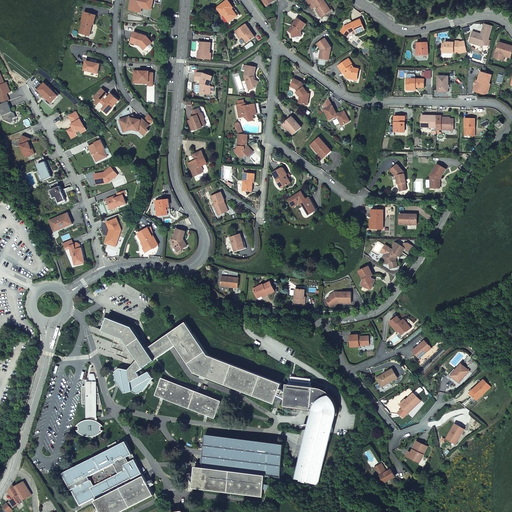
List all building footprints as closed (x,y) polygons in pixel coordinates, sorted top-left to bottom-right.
[(131,0),(129,9),(139,12),(140,6),(144,7),(147,5),(152,6),(153,0),(131,0)] [(227,0),(216,8),(222,16),(223,15),(229,23),(238,17),(232,9),(233,8),(231,5),(227,0)] [(327,4),(324,0),(308,0),(307,1),(313,10),(317,7),(318,6),(319,9),(318,9),(317,10),(322,18),(326,15),(330,12),(325,5),(327,4)] [(335,12),(328,2),(327,4),(325,5),(330,12),(326,15),(328,17),(335,12)] [(232,9),(238,17),(240,16),(232,4),(231,5),(233,8),(232,9)] [(83,21),(80,33),(89,36),(92,26),(91,26),(92,24),(93,24),(96,15),(85,12),(82,21),(83,21)] [(294,27),(293,28),(292,27),(288,32),(292,35),(292,38),(302,36),(301,32),(306,25),(297,19),(293,24),(294,27)] [(356,33),(365,30),(360,19),(351,23),(352,25),(350,26),(349,24),(343,26),(339,31),(346,36),(350,33),(355,31),(356,33)] [(481,34),(472,31),(469,42),(478,44),(479,42),(483,43),(486,44),(492,26),(484,23),(481,34)] [(255,37),(246,25),(235,32),(238,37),(241,35),(243,38),(247,43),(255,37)] [(134,32),(131,43),(140,46),(141,45),(142,45),(145,49),(152,43),(147,36),(134,32)] [(329,60),(331,47),(325,39),(317,44),(322,51),(320,52),(319,58),(329,60)] [(442,52),(459,53),(467,51),(465,41),(459,42),(459,41),(454,41),(454,43),(450,43),(445,43),(445,44),(445,47),(442,47),(442,52)] [(200,51),(199,59),(208,59),(208,54),(210,54),(210,53),(211,43),(200,42),(200,51)] [(418,55),(428,55),(428,43),(417,43),(418,49),(418,55)] [(511,55),(511,46),(499,43),(497,50),(496,50),(494,58),(500,60),(501,56),(506,57),(511,59),(511,55)] [(349,59),(338,66),(342,73),(345,71),(347,73),(345,74),(348,78),(353,80),(354,77),(358,78),(360,69),(355,68),(353,65),(349,59)] [(91,62),(86,61),(84,70),(98,73),(100,64),(95,63),(91,62)] [(244,76),(249,90),(256,88),(259,82),(254,80),(254,77),(255,77),(254,76),(254,75),(256,67),(246,65),(244,76)] [(134,75),(134,83),(139,83),(139,82),(144,82),(149,82),(154,82),(154,73),(150,73),(150,71),(137,71),(137,76),(134,75)] [(484,95),(487,84),(489,85),(489,84),(492,76),(481,72),(478,81),(477,81),(474,92),(484,95)] [(0,73),(0,96),(7,94),(10,92),(7,83),(5,84),(0,73)] [(213,76),(203,73),(196,73),(195,80),(201,81),(200,94),(205,94),(205,92),(211,92),(211,86),(209,86),(213,76)] [(449,76),(438,76),(437,92),(448,92),(449,76)] [(416,88),(424,88),(425,79),(407,78),(406,88),(416,89),(416,88)] [(297,94),(299,97),(301,97),(300,104),(308,105),(310,94),(307,94),(306,92),(306,91),(304,88),(305,87),(301,83),(294,79),(291,86),(296,89),(298,93),(297,94)] [(46,101),(50,105),(60,94),(56,90),(54,92),(48,86),(46,88),(43,85),(40,83),(35,88),(43,95),(43,96),(45,98),(45,97),(47,99),(46,101)] [(102,89),(94,98),(97,101),(94,103),(97,105),(99,102),(102,104),(102,103),(105,106),(102,109),(107,114),(119,101),(112,94),(110,96),(106,100),(104,98),(107,94),(102,89)] [(324,110),(329,120),(335,117),(338,118),(341,123),(341,124),(344,125),(350,121),(344,111),(339,114),(336,113),(332,106),(329,100),(323,106),(325,110),(324,110)] [(12,112),(8,102),(2,104),(0,104),(0,110),(4,120),(11,123),(13,119),(16,117),(14,113),(12,112)] [(259,103),(246,106),(245,103),(237,105),(239,118),(244,117),(248,116),(249,121),(253,118),(253,115),(260,114),(259,103)] [(195,129),(202,126),(206,125),(204,120),(204,118),(203,114),(201,113),(199,108),(193,111),(192,113),(193,117),(194,118),(191,120),(187,121),(191,130),(195,129)] [(70,135),(72,139),(77,136),(76,133),(80,131),(82,133),(87,131),(76,112),(69,116),(73,124),(74,125),(72,126),(73,128),(69,130),(71,134),(70,135)] [(119,120),(122,129),(129,127),(132,129),(139,131),(141,134),(147,130),(145,127),(154,121),(149,114),(144,120),(142,119),(141,120),(135,119),(134,117),(131,118),(130,116),(119,120)] [(422,127),(436,127),(437,116),(422,116),(422,127)] [(436,130),(453,130),(454,120),(450,119),(442,119),(442,118),(442,116),(437,116),(436,127),(436,130)] [(301,127),(292,117),(282,125),(284,128),(287,128),(293,135),(301,127)] [(405,133),(405,117),(394,117),(394,132),(405,133)] [(476,127),(476,118),(466,118),(465,136),(474,136),(474,127),(476,127)] [(249,148),(246,145),(244,144),(247,142),(247,134),(238,134),(237,147),(233,150),(240,158),(245,154),(248,157),(252,153),(248,149),(249,148)] [(20,143),(26,158),(35,154),(33,149),(32,150),(30,146),(29,142),(30,139),(24,136),(22,137),(20,143)] [(99,136),(87,142),(93,155),(95,154),(98,161),(105,158),(105,155),(103,150),(105,149),(99,136)] [(310,146),(319,155),(322,153),(323,155),(327,155),(331,152),(319,138),(315,142),(312,145),(310,146)] [(197,162),(195,163),(193,162),(189,163),(193,174),(197,173),(198,175),(202,173),(203,170),(202,166),(207,164),(202,151),(194,155),(196,160),(197,162)] [(44,156),(36,159),(44,180),(52,177),(48,168),(51,167),(49,162),(46,163),(46,162),(44,156)] [(441,178),(446,169),(437,164),(430,176),(430,180),(432,180),(432,188),(440,188),(440,180),(439,179),(440,178),(441,178)] [(397,176),(399,184),(400,191),(407,190),(405,183),(405,180),(406,180),(404,173),(398,165),(391,170),(396,176),(397,176)] [(106,172),(94,174),(96,185),(109,183),(115,177),(113,175),(116,172),(111,167),(107,171),(106,172)] [(282,168),(273,173),(281,187),(282,188),(291,183),(286,175),(287,175),(284,168),(282,168)] [(244,173),(242,191),(246,191),(252,192),(252,186),(252,182),(254,182),(255,174),(244,173)] [(112,197),(106,200),(110,210),(127,204),(123,195),(126,195),(124,191),(117,194),(118,197),(116,198),(112,199),(112,197)] [(316,210),(310,200),(309,201),(307,199),(306,199),(301,191),(288,199),(293,208),(298,204),(303,205),(309,215),(316,210)] [(226,209),(223,202),(224,201),(225,201),(222,193),(212,197),(215,205),(214,205),(218,216),(224,213),(226,209)] [(168,199),(155,201),(156,207),(157,207),(157,211),(156,211),(157,216),(167,215),(167,210),(166,206),(168,206),(169,205),(168,199)] [(373,220),(373,229),(383,229),(383,211),(372,210),(372,219),(372,220),(373,220)] [(68,213),(49,221),(54,232),(72,224),(68,213)] [(399,225),(416,225),(417,217),(409,216),(409,215),(400,215),(399,225)] [(108,236),(106,243),(116,247),(122,230),(117,218),(107,223),(110,230),(108,235),(109,235),(109,236),(108,236)] [(138,233),(142,242),(141,242),(144,247),(148,245),(150,244),(153,248),(158,245),(154,236),(152,236),(148,228),(138,233)] [(177,229),(173,239),(171,240),(176,249),(181,246),(182,249),(187,246),(184,241),(183,242),(182,240),(183,239),(185,231),(177,229)] [(230,238),(235,252),(244,249),(242,244),(243,243),(242,239),(241,234),(230,238)] [(72,240),(63,243),(65,248),(70,246),(72,256),(75,255),(76,260),(73,260),(75,266),(85,263),(82,248),(81,249),(80,247),(78,248),(76,247),(76,244),(74,244),(72,240)] [(381,252),(385,254),(386,255),(387,259),(385,259),(385,264),(389,263),(390,269),(397,267),(396,259),(398,256),(399,257),(404,249),(407,251),(411,250),(413,246),(408,243),(405,243),(403,246),(397,243),(395,242),(392,246),(394,247),(393,249),(389,247),(386,245),(381,252)] [(369,266),(359,271),(363,280),(361,285),(371,289),(375,279),(370,278),(371,276),(373,275),(369,266)] [(239,278),(221,276),(220,286),(229,286),(229,287),(238,288),(239,278)] [(262,284),(253,289),(257,298),(262,295),(267,293),(267,295),(275,291),(270,282),(263,285),(262,284)] [(303,303),(304,296),(304,289),(295,289),(294,303),(303,303)] [(351,292),(337,292),(336,294),(335,294),(330,297),(326,300),(329,307),(334,304),(335,305),(340,302),(341,302),(341,303),(351,303),(351,292)] [(175,345),(168,334),(146,348),(132,327),(107,317),(102,330),(123,338),(137,360),(143,368),(175,345)] [(395,317),(387,323),(391,327),(394,331),(395,330),(397,332),(399,335),(404,331),(408,328),(402,319),(399,321),(395,317)] [(168,334),(175,345),(194,372),(274,404),(277,397),(280,389),(282,384),(208,355),(186,322),(168,334)] [(353,336),(349,336),(349,348),(358,347),(358,346),(368,345),(367,337),(361,337),(361,338),(357,337),(357,335),(353,336)] [(422,340),(410,350),(413,354),(417,358),(429,347),(422,340)] [(143,368),(137,360),(128,369),(121,368),(119,368),(115,371),(116,380),(125,393),(132,391),(136,394),(144,390),(153,378),(148,372),(140,377),(138,372),(143,368)] [(459,381),(469,368),(460,362),(448,376),(451,379),(454,381),(456,378),(459,381)] [(392,368),(375,378),(378,382),(380,387),(397,377),(392,368)] [(492,384),(485,377),(479,383),(479,384),(477,386),(476,385),(471,390),(472,391),(472,393),(473,395),(476,399),(492,384)] [(161,378),(155,395),(214,418),(221,401),(161,378)] [(284,406),(311,410),(311,406),(317,407),(317,405),(320,404),(321,411),(330,412),(336,412),(336,408),(335,404),(332,399),(329,396),(326,394),(322,392),(318,391),(311,390),(312,386),(310,386),(312,382),(310,382),(311,380),(291,378),(291,380),(290,380),(290,383),(289,383),(289,387),(287,387),(286,392),(284,391),(285,390),(282,389),(282,390),(280,389),(277,397),(285,401),(284,406)] [(101,404),(98,385),(97,385),(97,386),(96,386),(96,381),(90,381),(90,384),(87,384),(87,386),(82,386),(82,404),(87,404),(87,418),(91,418),(91,419),(87,420),(85,420),(83,421),(82,422),(81,423),(79,426),(81,426),(82,430),(79,430),(83,435),(85,436),(86,436),(91,437),(91,438),(96,438),(96,436),(97,435),(100,434),(101,434),(102,432),(103,431),(101,430),(101,426),(103,426),(102,424),(100,423),(98,421),(96,420),(96,404),(100,404),(101,404)] [(405,401),(399,406),(401,408),(402,407),(408,413),(420,400),(412,393),(405,400),(405,401)] [(317,407),(313,423),(314,423),(315,423),(316,423),(317,423),(318,423),(319,423),(320,427),(323,427),(322,424),(323,424),(324,424),(325,424),(326,424),(327,424),(328,424),(329,425),(330,425),(331,425),(336,412),(330,412),(321,411),(320,404),(317,405),(317,407)] [(399,410),(397,413),(403,418),(408,413),(402,407),(401,408),(402,408),(399,410)] [(317,485),(327,448),(325,448),(327,441),(329,441),(331,436),(330,436),(331,432),(332,432),(333,432),(333,429),(331,425),(330,425),(329,425),(328,424),(327,424),(326,424),(325,424),(324,424),(323,424),(322,424),(323,427),(320,427),(319,423),(318,423),(317,423),(316,423),(315,423),(314,423),(313,423),(310,436),(307,436),(300,462),(301,462),(300,466),(299,466),(295,479),(301,481),(304,482),(317,485)] [(447,438),(456,444),(465,429),(461,426),(458,424),(456,423),(451,431),(447,438)] [(205,434),(201,467),(265,476),(280,478),(284,444),(205,434)] [(126,441),(63,473),(80,506),(93,499),(95,501),(144,476),(142,474),(138,464),(133,454),(126,441)] [(410,453),(407,458),(418,463),(427,447),(416,441),(413,447),(410,453)] [(384,474),(386,474),(381,465),(374,470),(376,473),(381,470),(384,474)] [(195,468),(192,488),(262,497),(265,476),(201,467),(195,467),(195,468)] [(376,473),(385,485),(394,478),(392,475),(390,471),(386,474),(384,474),(381,470),(376,473)] [(95,501),(100,511),(120,511),(154,495),(144,476),(95,501)] [(31,495),(24,482),(15,487),(20,495),(22,500),(31,495)] [(9,491),(13,499),(10,501),(14,507),(14,506),(23,501),(22,500),(20,495),(19,495),(13,485),(9,491)] [(1,507),(3,511),(6,511),(7,511),(9,511),(12,510),(11,508),(6,503),(1,507)]
